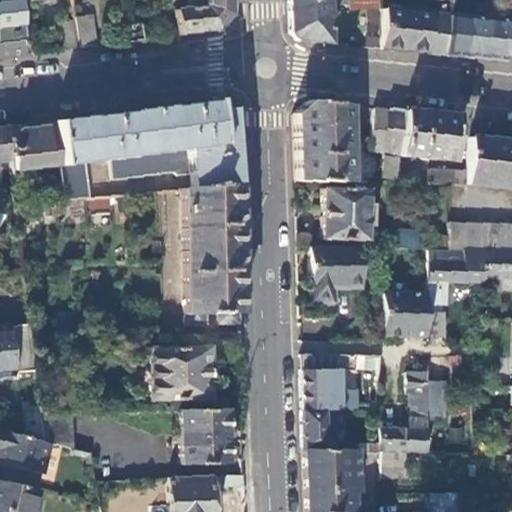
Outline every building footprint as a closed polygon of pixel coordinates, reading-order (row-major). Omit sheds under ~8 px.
[(0,0),(0,59),(7,59),(24,56),(17,2),(23,1),(23,3),(49,0),(0,0)] [(228,15),(228,0),(191,0),(192,10),(172,12),(175,37),(214,32),(228,15)] [(287,0),(289,35),(295,41),(329,44),(327,0),(334,0),(344,0),(287,0)] [(505,62),(508,25),(460,20),(461,5),(451,4),(449,16),(445,56),(485,60),(505,62)] [(400,51),(445,56),(449,16),(429,14),(381,10),(377,49),(400,51)] [(76,50),(92,48),(88,19),(72,20),(73,24),(76,50)] [(60,26),(63,51),(76,50),(73,24),(60,26)] [(138,26),(122,28),(124,43),(140,41),(138,26)] [(86,118),(51,123),(51,125),(57,167),(62,202),(69,201),(88,199),(83,165),(108,161),(110,183),(172,175),(176,178),(188,176),(189,190),(234,185),(230,141),(228,110),(213,112),(212,102),(180,106),(86,118)] [(348,183),(347,105),(336,104),(305,102),(291,115),(291,142),(293,181),(348,183)] [(385,109),(370,108),(366,151),(381,152),(385,109)] [(385,109),(381,152),(379,177),(394,179),(396,157),(450,162),(454,116),(413,112),(385,109)] [(57,167),(51,125),(23,128),(5,131),(10,172),(10,174),(57,167)] [(5,131),(5,129),(0,129),(0,173),(10,172),(5,131)] [(511,143),(469,139),(465,173),(464,183),(511,189),(511,143)] [(426,172),(426,186),(447,186),(463,187),(464,183),(465,173),(426,172)] [(236,253),(234,185),(189,190),(179,191),(182,327),(205,326),(204,314),(216,314),(216,325),(237,325),(236,253)] [(317,241),(361,242),(362,227),(368,227),(369,205),(362,205),(363,190),(318,189),(317,241)] [(70,216),(69,201),(62,202),(51,203),(51,216),(70,216)] [(511,225),(446,223),(444,250),(483,252),(511,252),(511,225)] [(384,248),(414,250),(414,231),(385,229),(384,248)] [(425,250),(442,250),(442,235),(421,235),(421,250),(425,250)] [(359,288),(358,248),(306,246),(307,304),(330,303),(330,288),(359,288)] [(483,252),(444,250),(442,250),(425,250),(424,274),(424,294),(424,304),(439,304),(443,304),(444,283),(477,284),(477,288),(482,289),(482,284),(482,279),(483,252)] [(511,252),(483,252),(482,279),(511,280),(511,252)] [(424,294),(378,292),(378,294),(380,335),(409,336),(410,320),(424,320),(424,314),(424,304),(424,294)] [(439,304),(424,304),(424,314),(439,315),(439,304)] [(439,315),(424,314),(424,320),(424,323),(424,336),(424,338),(439,339),(439,315)] [(424,320),(410,320),(409,336),(424,336),(424,323),(424,320)] [(34,371),(28,326),(9,329),(9,326),(0,327),(0,379),(15,378),(15,373),(34,371)] [(238,335),(209,336),(210,354),(238,353),(238,335)] [(146,351),(148,404),(208,401),(206,349),(146,351)] [(377,357),(355,356),(355,370),(376,371),(377,357)] [(322,371),(299,371),(299,384),(300,410),(332,410),(332,408),(337,408),(337,410),(355,410),(354,390),(337,389),(337,371),(322,371)] [(424,386),(424,375),(404,374),(403,396),(407,396),(406,430),(376,430),(376,453),(396,453),(424,454),(424,431),(423,431),(423,425),(424,425),(424,412),(424,386)] [(443,413),(443,386),(424,386),(424,412),(443,413)] [(39,414),(38,407),(23,409),(26,438),(42,443),(39,414)] [(225,465),(223,410),(175,411),(175,423),(177,467),(225,465)] [(337,413),(337,410),(332,410),(300,410),(300,431),(300,451),(333,452),(333,437),(323,437),(323,432),(333,432),(333,413),(337,413)] [(443,426),(443,413),(424,412),(424,425),(424,426),(432,425),(443,426)] [(71,414),(39,414),(42,443),(46,444),(70,449),(71,414)] [(447,443),(465,443),(464,428),(446,429),(447,443)] [(0,483),(34,491),(38,474),(39,475),(46,444),(42,443),(26,438),(0,431),(0,483)] [(376,453),(333,452),(300,451),(301,486),(302,511),(350,511),(349,461),(376,462),(376,453)] [(377,481),(396,481),(396,453),(376,453),(376,462),(377,481)] [(243,487),(243,476),(224,477),(225,488),(243,487)] [(209,511),(208,478),(165,481),(166,511),(209,511)] [(0,511),(28,511),(34,491),(0,483),(0,511)] [(445,511),(445,494),(425,494),(427,511),(445,511)] [(454,511),(454,494),(445,494),(445,511),(454,511)]
